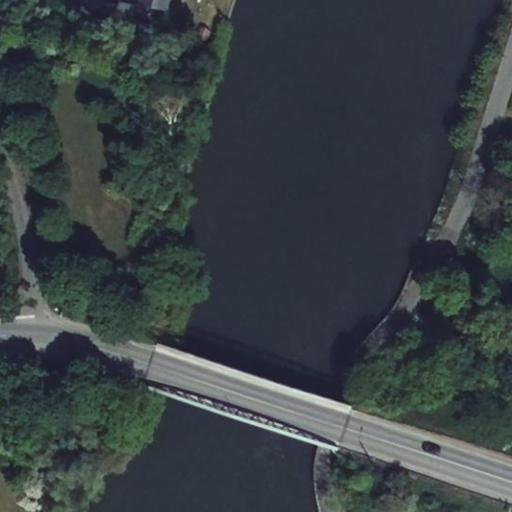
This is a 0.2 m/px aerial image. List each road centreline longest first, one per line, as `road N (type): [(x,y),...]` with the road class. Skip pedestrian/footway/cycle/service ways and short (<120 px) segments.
road 1 (secondary): [(0,338),(92,347),(356,432)]
road 2 (secondary): [(511,482),(356,432)]
